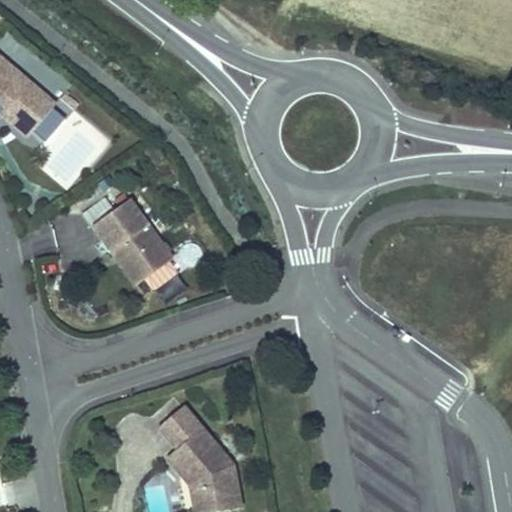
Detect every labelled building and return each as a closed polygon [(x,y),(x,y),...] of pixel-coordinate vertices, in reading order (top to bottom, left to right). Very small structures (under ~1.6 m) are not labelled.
[(0,60),(0,109),(2,111),(0,112),(0,117),(17,132),(45,100),(0,60)] [(72,193),(110,137),(75,113),(37,169),(72,193)] [(81,224),(100,251),(105,247),(129,281),(161,257),(119,198),(81,224)] [(172,399),(148,420),(167,442),(175,451),(180,478),(186,509),(230,500),(222,458),(172,399)] [(175,451),(167,442),(157,450),(180,478),(175,451)]
